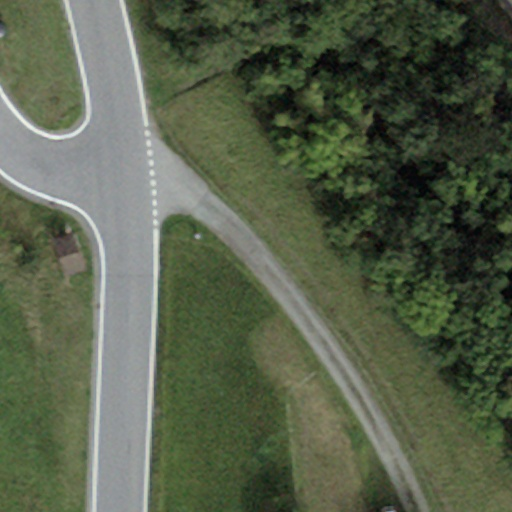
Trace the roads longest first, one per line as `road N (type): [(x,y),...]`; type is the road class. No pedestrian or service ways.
road 1 (tertiary): [(134,179),(127,511)]
road 2 (tertiary): [(101,0),(134,179)]
road 3 (unclassified): [(134,179),(35,168),(0,123)]
